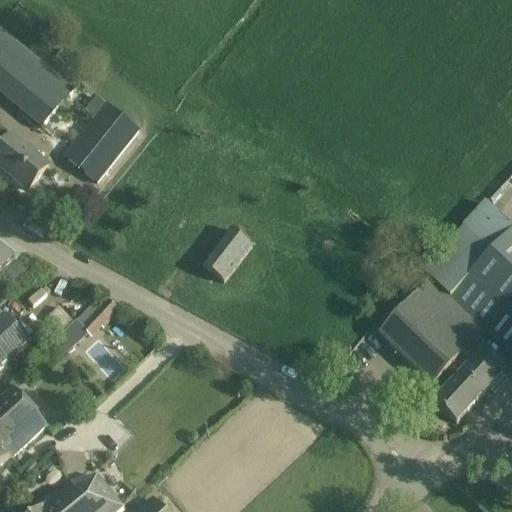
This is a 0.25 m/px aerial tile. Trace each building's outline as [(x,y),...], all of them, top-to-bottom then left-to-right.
[(0,95),(42,130),(74,91),(0,31),(0,95)] [(100,113),(69,152),(64,159),(98,186),(141,133),(106,105),(100,113)] [(49,167),(12,137),(0,151),(0,169),(28,192),(49,167)] [(231,233),(202,269),(224,286),(252,249),(231,233)] [(511,233),(450,300),(485,333),(485,332),(511,356),(511,233)] [(0,270),(14,259),(0,249),(0,270)] [(453,385),(483,352),(485,353),(488,349),(478,340),(485,333),(450,300),(430,282),(379,336),(433,387),(444,377),(453,385)] [(121,313),(109,302),(82,330),(92,340),(102,329),(104,331),(121,313)] [(58,309),(44,324),(59,339),(74,324),(58,309)] [(0,379),(5,385),(12,379),(4,369),(30,346),(4,317),(0,320),(0,379)] [(44,353),(58,340),(46,328),(32,341),(44,353)] [(505,372),(485,353),(483,352),(453,385),(434,404),(456,425),(505,372)] [(0,470),(48,429),(13,389),(0,399),(0,470)] [(37,511),(123,511),(124,511),(97,479),(68,488),(37,511)] [(160,511),(151,501),(138,511),(160,511)]
